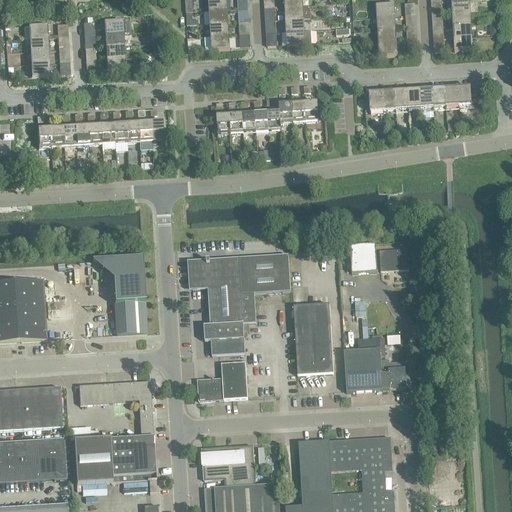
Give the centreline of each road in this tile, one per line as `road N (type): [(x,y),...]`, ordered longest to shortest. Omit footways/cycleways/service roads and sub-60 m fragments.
road 1 (residential): [(161,191),(509,140)]
road 2 (residential): [(416,511),(411,432),(396,415),(176,427)]
road 3 (residential): [(0,368),(172,359)]
road 4 (unclassified): [(172,359),(161,191)]
road 5 (residential): [(0,199),(161,191)]
